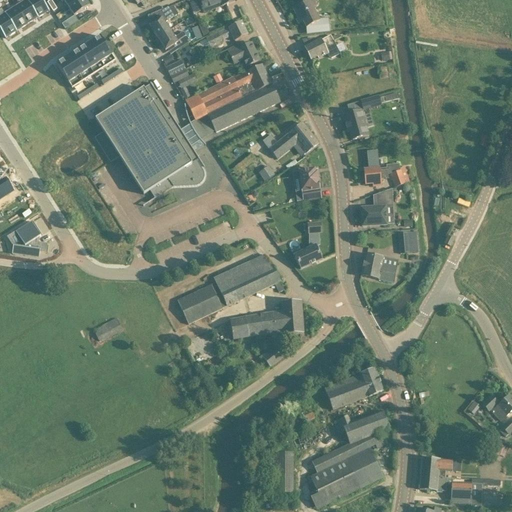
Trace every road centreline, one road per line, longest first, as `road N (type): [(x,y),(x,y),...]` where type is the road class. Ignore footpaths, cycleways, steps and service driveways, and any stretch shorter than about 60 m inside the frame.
road 1 (unclassified): [(23,511),(226,408),(318,338),(330,311)]
road 2 (secondary): [(354,300),(336,159),(256,0)]
road 3 (residential): [(74,255),(89,268),(140,277),(254,228),(330,311)]
road 4 (unclassified): [(439,287),(511,122)]
road 5 (secondary): [(401,511),(406,437),(382,353)]
road 6 (unclassified): [(74,255),(0,134)]
road 7 (residential): [(113,12),(0,93)]
road 8 (residential): [(180,116),(113,12)]
